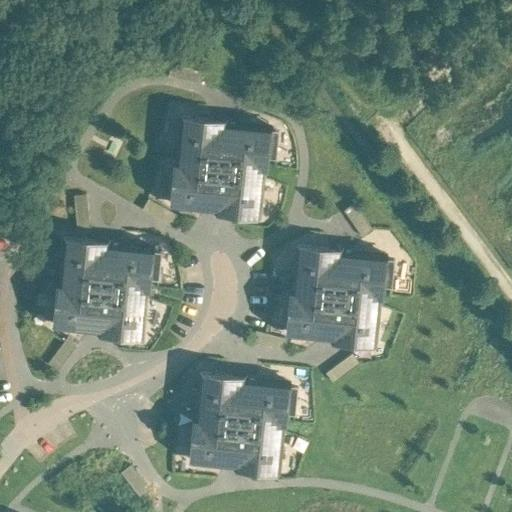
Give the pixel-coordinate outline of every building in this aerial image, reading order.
[(179,64),(177,76),(201,81),(203,69),(179,64)] [(181,115),(176,158),(220,163),(225,119),(181,115)] [(225,119),(220,163),(264,167),(265,157),(276,158),(279,130),(268,129),(269,123),(225,119)] [(176,158),(172,202),(216,207),(220,163),(176,158)] [(220,163),(216,207),(260,211),(264,167),(220,163)] [(148,197),(142,208),(163,220),(170,209),(148,197)] [(87,200),(74,202),(77,226),(89,225),(87,200)] [(359,208),(348,215),(362,235),(373,228),(359,208)] [(64,236),(59,279),(103,284),(108,240),(64,236)] [(108,240),(103,284),(147,288),(148,278),(159,279),(161,251),(151,250),(152,244),(108,240)] [(297,243),(292,287),(336,291),(341,248),(297,243)] [(341,248),(336,291),(380,296),(381,285),(392,286),(394,259),(384,257),(384,252),(341,248)] [(55,323),(99,328),(103,284),(59,279),(55,323)] [(147,288),(103,284),(99,328),(143,332),(147,288)] [(336,291),(292,287),(288,331),(332,335),(336,291)] [(380,296),(336,291),(332,335),(376,340),(380,296)] [(256,329),(253,341),(277,347),(280,335),(256,329)] [(67,335),(53,355),(63,362),(77,342),(67,335)] [(352,351),(332,366),(340,376),(360,362),(352,351)] [(200,370),(196,414),(240,419),(244,375),(200,370)] [(288,379),(244,375),(240,419),(283,423),(284,413),(295,414),(298,386),(287,385),(288,379)] [(240,419),(196,414),(191,458),(235,463),(240,419)] [(283,423),(240,419),(235,463),(279,467),(283,423)] [(136,469),(126,477),(141,496),(150,489),(136,469)]
